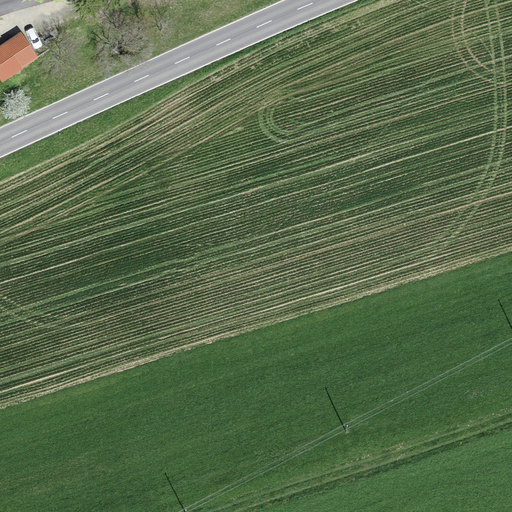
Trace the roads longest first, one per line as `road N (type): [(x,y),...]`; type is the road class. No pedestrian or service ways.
road 1 (secondary): [(320,0),(0,143)]
road 2 (track): [(220,511),(511,416)]
